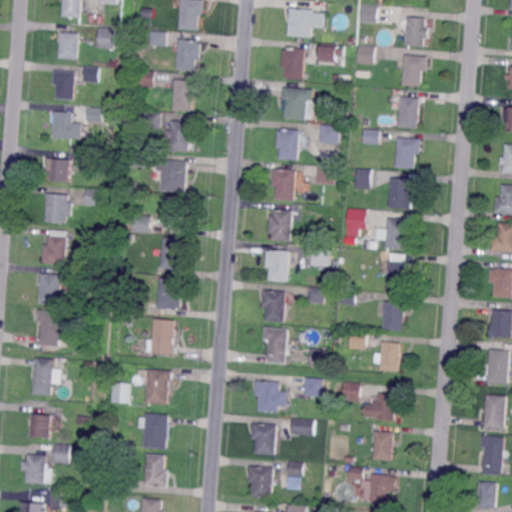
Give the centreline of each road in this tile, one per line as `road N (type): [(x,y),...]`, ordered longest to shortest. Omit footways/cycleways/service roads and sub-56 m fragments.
road 1 (residential): [(249,0),(209,511)]
road 2 (residential): [(474,0),(437,511)]
road 3 (residential): [(22,0),(0,303)]
